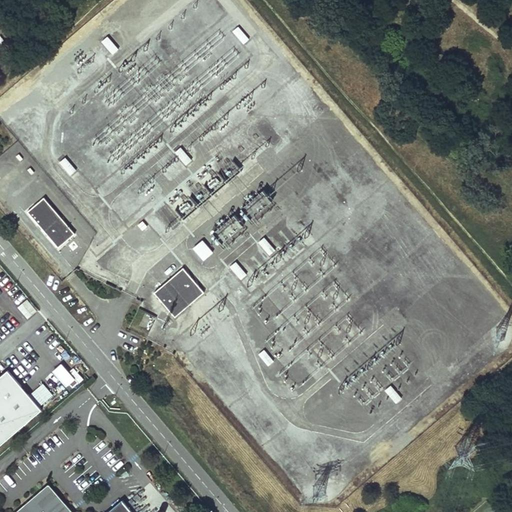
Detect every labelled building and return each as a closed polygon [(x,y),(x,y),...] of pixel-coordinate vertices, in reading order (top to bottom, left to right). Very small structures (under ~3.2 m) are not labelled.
[(237,26),(233,30),(243,43),(248,38),(237,26)] [(119,50),(107,37),(101,42),(112,56),(119,50)] [(192,161),(180,148),(174,153),(186,166),(192,161)] [(66,159),(60,163),(70,176),(76,172),(66,159)] [(44,200),(28,214),(58,249),(75,235),(44,200)] [(264,238),(258,243),(269,257),(275,252),(264,238)] [(202,242),(194,249),(204,261),(212,253),(202,242)] [(236,263),(230,267),(240,280),(246,276),(236,263)] [(182,270),(154,295),(175,319),(203,294),(182,270)] [(28,298),(17,307),(27,318),(37,309),(28,298)] [(274,362),(264,351),(258,356),(268,367),(274,362)] [(46,378),(57,392),(75,377),(64,363),(46,378)] [(0,376),(0,445),(41,410),(7,370),(0,376)] [(43,382),(32,392),(42,404),(54,394),(43,382)] [(401,399),(389,387),(383,392),(395,404),(401,399)] [(109,511),(69,511),(47,486),(17,511),(132,511),(123,500),(109,511)]
